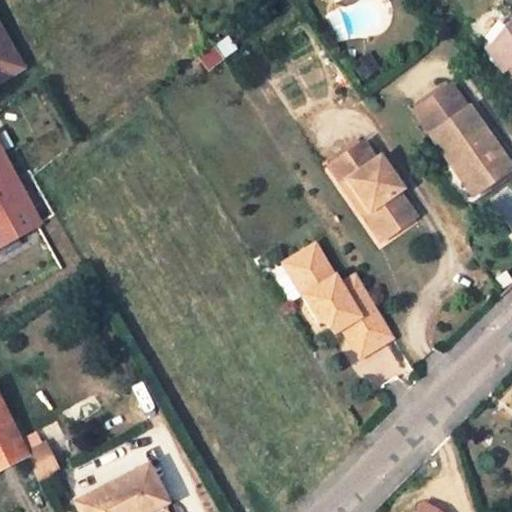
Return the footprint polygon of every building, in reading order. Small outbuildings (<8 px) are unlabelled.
[(495,52),(508,70),(511,74),(511,25),(507,29),(495,52)] [(0,84),(20,72),(0,38),(0,84)] [(508,70),(495,52),(489,56),(502,74),(508,70)] [(460,164),(481,193),(511,171),(452,87),(413,113),(453,168),(460,164)] [(368,211),(363,215),(383,243),(416,218),(398,193),(402,190),(380,159),(377,162),(363,144),(330,169),(344,188),(349,185),(368,211)] [(29,206),(0,153),(0,247),(32,230),(21,210),(29,206)] [(453,168),(474,198),(481,193),(460,164),(453,168)] [(349,185),(344,188),(363,215),(368,211),(349,185)] [(29,206),(21,210),(32,230),(40,226),(29,206)] [(306,297),(298,302),(314,327),(323,328),(333,322),(340,334),(356,360),(394,338),(357,278),(336,288),(314,249),(287,265),(306,297)] [(287,265),(279,270),(298,302),(306,297),(287,265)] [(323,328),(329,340),(340,334),(333,322),(323,328)] [(0,468),(26,456),(0,406),(0,468)] [(42,448),(26,456),(39,479),(55,471),(42,448)] [(150,511),(163,506),(145,471),(77,505),(79,511),(150,511)] [(437,511),(421,502),(415,511),(437,511)]
